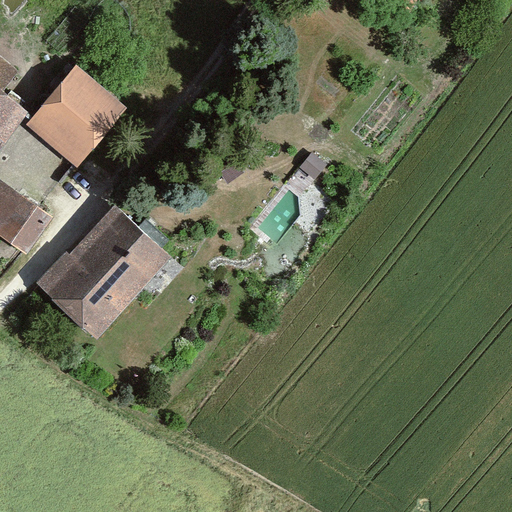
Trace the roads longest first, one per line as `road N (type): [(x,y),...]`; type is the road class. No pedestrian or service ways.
road 1 (track): [(14,299),(100,363),(348,511)]
road 2 (track): [(104,192),(57,158),(43,136),(42,116),(54,95),(46,32)]
road 3 (track): [(185,95),(260,0)]
